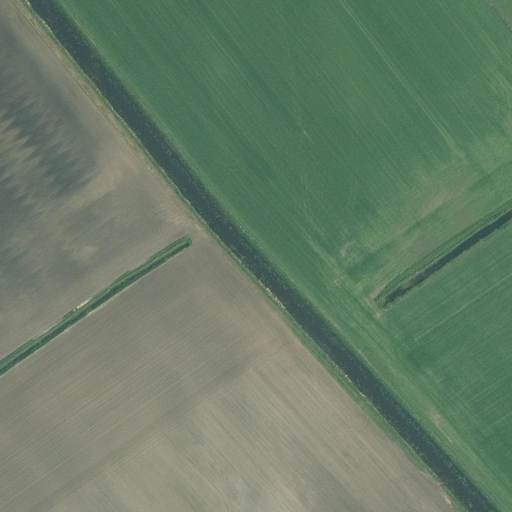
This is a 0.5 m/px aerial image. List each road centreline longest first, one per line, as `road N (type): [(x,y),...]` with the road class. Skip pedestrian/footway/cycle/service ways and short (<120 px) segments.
road 1 (track): [(12,0),(200,227),(457,511)]
road 2 (track): [(63,0),(282,266),(504,511)]
